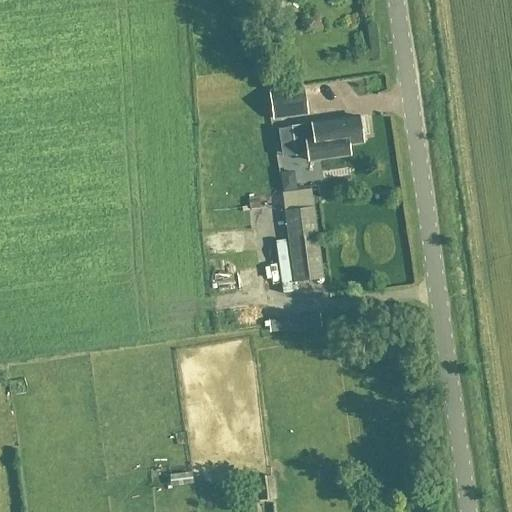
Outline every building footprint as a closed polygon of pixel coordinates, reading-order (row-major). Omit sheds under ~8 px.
[(265,0),(267,10),(283,9),(282,0),(265,0)] [(312,21),(301,23),(303,34),(314,33),(312,21)] [(270,96),(273,121),(306,116),(302,91),(270,96)] [(357,117),(310,125),(310,126),(290,129),(295,157),(307,155),(308,162),(348,156),(347,146),(361,143),(360,132),(363,132),(361,120),(358,120),(357,117)] [(323,276),(321,276),(312,208),(284,212),(293,283),(323,279),(323,276)] [(233,295),(255,294),(254,282),(232,283),(233,295)] [(318,313),(295,316),(297,327),(319,323),(318,313)] [(271,479),(260,480),(262,500),(273,499),(271,479)]
